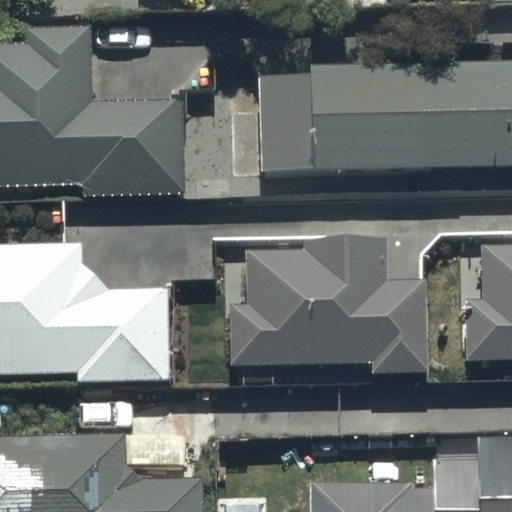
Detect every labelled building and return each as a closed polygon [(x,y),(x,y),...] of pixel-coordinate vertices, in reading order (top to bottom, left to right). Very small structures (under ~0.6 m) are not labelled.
[(0,196),(79,196),(79,208),(182,206),(180,110),(92,112),(91,39),(75,39),(75,33),(46,33),(46,38),(22,38),(23,55),(0,55),(0,196)] [(310,85),(259,85),(259,180),(511,178),(511,73),(310,77),(310,85)] [(228,317),(228,376),(367,375),(367,385),(425,384),(424,292),(384,292),(384,251),(302,252),(302,261),(245,261),(245,316),(228,317)] [(78,255),(0,256),(0,389),(76,387),(77,397),(169,395),(167,299),(106,301),(79,279),(78,255)] [(466,310),(466,371),(511,371),(511,258),(480,259),(480,309),(466,310)] [(121,441),(0,445),(0,511),(204,511),(204,486),(123,489),(121,441)] [(421,511),(511,511),(511,444),(433,448),(434,470),(419,471),(421,511)]
